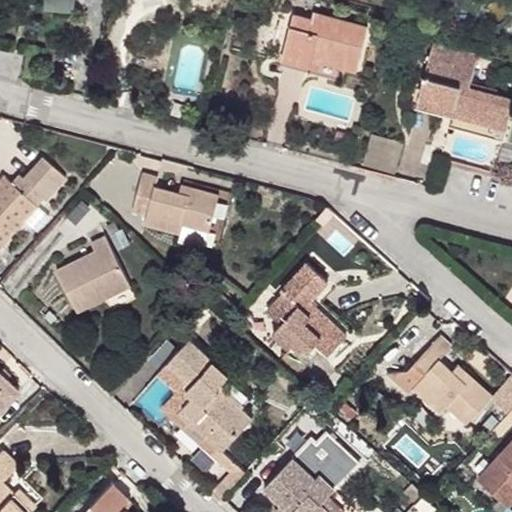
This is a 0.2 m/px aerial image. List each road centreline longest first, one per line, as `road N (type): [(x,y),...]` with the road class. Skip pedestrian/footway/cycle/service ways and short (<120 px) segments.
road 1 (residential): [(336,180),(0,93)]
road 2 (residential): [(0,317),(201,511)]
road 3 (residential): [(511,339),(336,180)]
road 4 (residential): [(511,227),(336,180)]
